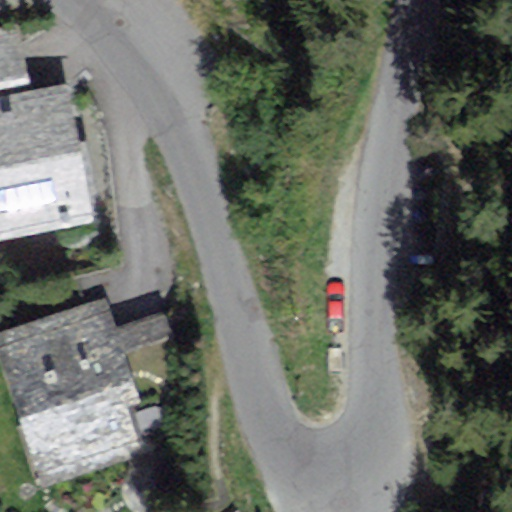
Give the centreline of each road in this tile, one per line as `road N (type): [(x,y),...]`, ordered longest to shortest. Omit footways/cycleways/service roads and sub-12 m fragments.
road 1 (residential): [(58,0),(157,96),(260,393),(326,511)]
road 2 (residential): [(328,511),(358,400),(372,192),(416,0)]
